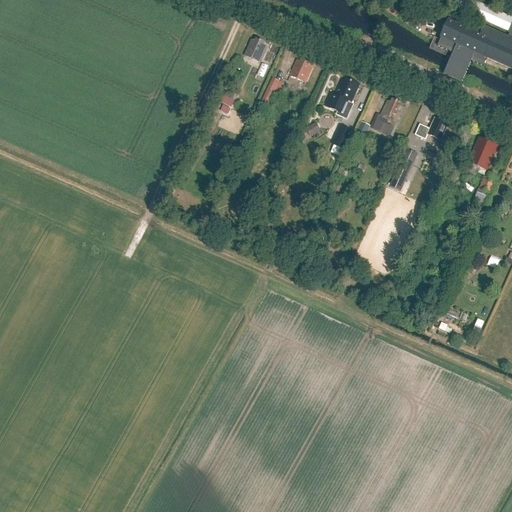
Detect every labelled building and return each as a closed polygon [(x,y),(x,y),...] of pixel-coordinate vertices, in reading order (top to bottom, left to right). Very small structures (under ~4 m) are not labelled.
[(437,47),(453,54),(452,55),(445,72),(443,75),(443,76),(462,84),(463,81),(471,65),(472,62),(484,68),(484,67),(488,59),(511,69),(511,39),(508,38),(485,28),(481,36),(450,22),(449,21),(441,38),(439,43),(438,46),(437,47)] [(265,43),(256,39),(255,42),(251,40),(244,55),(260,63),(267,47),(264,45),(265,43)] [(311,63),(302,59),(300,63),(296,61),(290,76),(306,83),(313,67),(310,66),(311,63)] [(278,92),(282,83),(273,79),(262,102),(269,105),(275,90),(278,92)] [(356,83),(347,79),(346,82),(342,80),(335,96),(331,94),(325,107),(339,113),(344,101),(351,104),(359,88),(355,86),(356,83)] [(232,108),(235,101),(221,95),(218,101),(232,108)] [(387,102),(381,116),(377,115),(372,128),(384,133),(388,125),(390,120),(397,123),(403,108),(400,107),(401,104),(392,100),(391,103),(387,102)] [(327,118),(321,133),(325,135),(332,120),(327,118)] [(441,141),(448,125),(435,119),(430,129),(420,125),(416,136),(426,140),(428,135),(441,141)] [(364,139),(370,127),(361,122),(355,135),(364,139)] [(311,137),(321,131),(316,123),(306,129),(311,137)] [(343,134),(338,132),(332,145),(345,151),(354,132),(346,129),(343,134)] [(481,139),(470,164),(485,171),(496,146),(481,139)] [(393,178),(405,183),(418,155),(406,150),(393,178)] [(477,182),(479,177),(473,174),(471,180),(477,182)] [(491,194),(497,180),(486,174),(479,189),(491,194)] [(487,206),(492,195),(479,189),(474,200),(487,206)]
